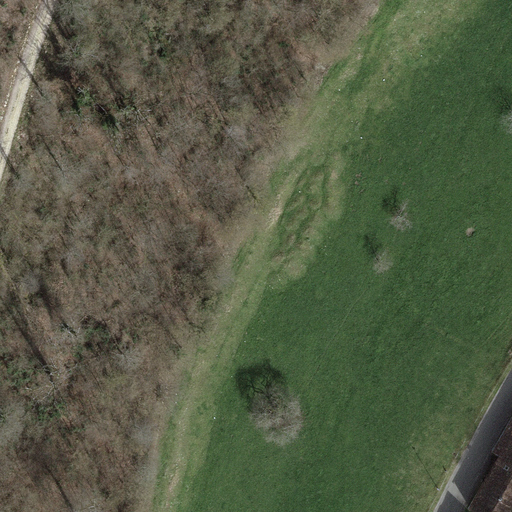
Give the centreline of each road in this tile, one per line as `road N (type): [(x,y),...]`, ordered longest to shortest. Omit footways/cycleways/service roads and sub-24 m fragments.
road 1 (track): [(55,0),(0,157)]
road 2 (unclassified): [(450,511),(511,379)]
